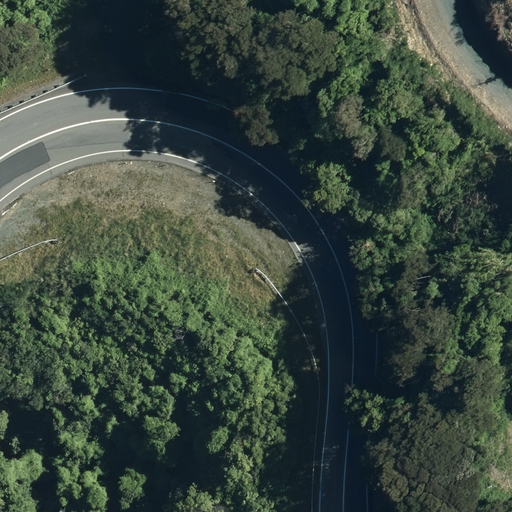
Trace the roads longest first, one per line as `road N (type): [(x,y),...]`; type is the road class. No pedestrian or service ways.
road 1 (trunk): [(0,127),(39,107),(135,98),(209,112),(265,143),(308,221),(325,298),(334,511)]
road 2 (track): [(511,116),(474,91),(442,55),(416,0)]
